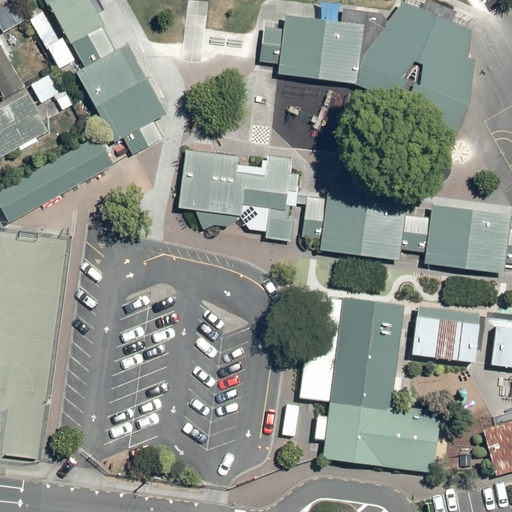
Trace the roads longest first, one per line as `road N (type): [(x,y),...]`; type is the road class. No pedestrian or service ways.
road 1 (residential): [(243,511),(277,484),(306,475),(362,483),(384,511)]
road 2 (residential): [(0,493),(158,511)]
